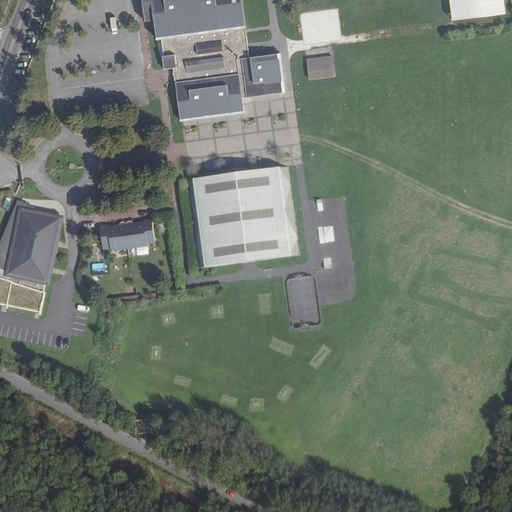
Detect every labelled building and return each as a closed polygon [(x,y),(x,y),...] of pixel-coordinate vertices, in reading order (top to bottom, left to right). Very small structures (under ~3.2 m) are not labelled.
[(180,122),(243,114),(241,99),(284,94),(279,55),(248,59),(240,0),(142,0),(145,23),(154,22),(159,58),(161,58),(163,71),(173,70),(180,122)] [(501,0),(446,0),(449,22),(503,15),(501,0)] [(306,66),(308,80),(333,77),(331,63),(306,66)] [(286,169),(184,182),(196,270),(297,257),(286,169)] [(0,238),(0,304),(40,313),(45,285),(50,287),(64,216),(35,210),(17,200),(0,238)] [(145,244),(154,243),(151,221),(143,223),(143,224),(135,225),(135,227),(132,227),(118,229),(115,229),(115,228),(107,229),(107,227),(99,228),(102,250),(110,249),(110,252),(146,247),(145,244)]
